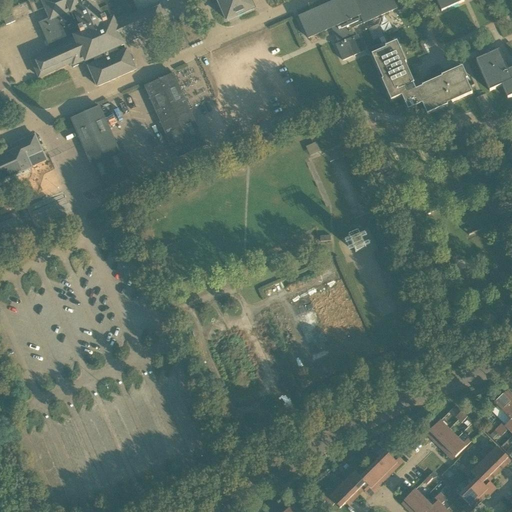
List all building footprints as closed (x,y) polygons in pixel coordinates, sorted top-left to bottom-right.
[(43,0),(42,1),(50,20),(40,24),(41,27),(47,40),(51,38),(54,43),(50,45),(52,51),(31,60),(39,78),(69,65),(70,67),(85,60),(86,62),(94,58),(96,64),(88,67),(95,81),(97,87),(135,70),(132,61),(127,50),(119,54),(116,48),(124,45),(123,43),(135,38),(134,36),(168,21),(160,3),(136,14),(129,0),(43,0)] [(217,0),(227,21),(254,9),(249,0),(217,0)] [(341,43),(337,45),(336,46),(337,46),(343,60),(342,60),(342,61),(364,51),(363,51),(357,37),(358,37),(357,36),(354,37),(351,29),(363,23),(363,24),(364,24),(364,23),(396,9),(396,10),(397,9),(392,0),(360,0),(355,3),(353,0),(339,0),(299,18),(299,17),(308,39),(309,39),(309,38),(334,27),(341,43)] [(435,0),(441,12),(464,2),(463,0),(475,0),(476,1),(478,0),(435,0)] [(6,26),(15,22),(10,9),(0,13),(6,26)] [(371,55),(381,76),(383,75),(385,79),(381,80),(391,101),(401,96),(408,110),(422,104),(427,115),(447,106),(446,102),(450,100),(451,103),(472,94),(469,88),(474,86),(470,77),(467,78),(462,67),(441,76),(441,77),(421,86),(422,87),(415,90),(413,84),(414,83),(405,63),(406,63),(397,42),(385,47),(384,44),(375,48),(377,52),(371,55)] [(511,69),(508,71),(505,63),(499,51),(476,61),(489,92),(502,86),(508,99),(511,96),(511,69)] [(145,87),(177,159),(205,146),(173,74),(145,87)] [(483,116),(494,111),(487,93),(476,98),(483,116)] [(100,185),(103,192),(131,179),(99,107),(71,120),(100,185)] [(46,161),(44,158),(35,136),(24,140),(19,142),(19,143),(12,146),(14,152),(0,158),(0,181),(31,168),(31,167),(46,161)] [(40,195),(57,190),(50,170),(34,175),(40,195)] [(63,193),(27,206),(36,229),(53,223),(51,218),(70,211),(63,193)] [(0,234),(9,230),(18,226),(14,218),(5,222),(5,223),(0,225),(0,234)] [(494,404),(488,409),(491,413),(497,407),(502,412),(511,402),(511,395),(510,393),(507,396),(504,393),(493,403),(494,404)] [(511,420),(511,419),(511,402),(502,412),(511,420)] [(464,415),(461,412),(455,418),(458,421),(464,415)] [(464,415),(458,421),(461,424),(467,418),(464,415)] [(484,416),(478,421),(483,427),(489,422),(484,416)] [(508,430),(511,433),(511,419),(511,420),(505,426),(497,434),(500,437),(508,430)] [(438,441),(448,430),(440,421),(426,435),(432,441),(435,438),(438,441)] [(494,431),(497,434),(505,426),(502,424),(494,431)] [(448,430),(438,441),(440,444),(438,446),(443,452),(457,438),(448,430)] [(457,438),(443,452),(449,458),(452,455),(455,458),(471,442),(468,439),(462,444),(457,438)] [(504,467),(510,461),(496,447),(491,452),(487,448),(486,447),(482,450),(499,467),(502,464),(504,467)] [(496,470),(499,467),(482,450),(480,453),(484,459),(479,464),(493,478),(499,473),(496,470)] [(393,472),(403,463),(398,458),(395,462),(386,452),(377,461),(388,472),(391,469),(393,472)] [(388,472),(377,461),(372,455),(368,459),(374,464),(368,469),(382,483),(388,478),(385,475),(388,472)] [(349,466),(354,472),(357,469),(352,464),(349,466)] [(466,467),(471,472),(477,478),(482,484),(485,481),(487,484),(493,478),(479,464),(474,469),(469,464),(466,467)] [(360,478),(354,472),(349,466),(345,470),(351,476),(346,481),(359,494),(365,489),(362,486),(365,483),(360,478)] [(468,476),(471,472),(466,467),(462,470),(468,476)] [(382,483),(368,469),(360,478),(365,483),(371,489),(374,486),(377,489),(382,483)] [(432,479),(429,476),(423,482),(426,485),(432,479)] [(487,489),(482,484),(477,478),(468,487),(482,501),(487,495),(484,492),(487,489)] [(359,494),(346,481),(341,486),(335,480),(332,484),(337,489),(348,500),(351,497),(354,500),(359,494)] [(482,501),(468,487),(460,496),(468,505),(465,508),(468,511),(470,511),(473,509),(470,506),(473,503),(476,506),(482,501)] [(348,500),(337,489),(330,496),(327,493),(323,498),(332,507),(334,504),(339,509),(348,500)] [(404,507),(409,511),(410,511),(423,499),(415,490),(404,501),(407,504),(404,507)] [(434,499),(437,502),(443,496),(440,493),(440,494),(434,499)] [(441,505),(446,500),(447,499),(443,496),(437,502),(432,508),(427,511),(444,511),(446,511),(441,505)] [(427,511),(432,508),(423,499),(410,511),(427,511)]
